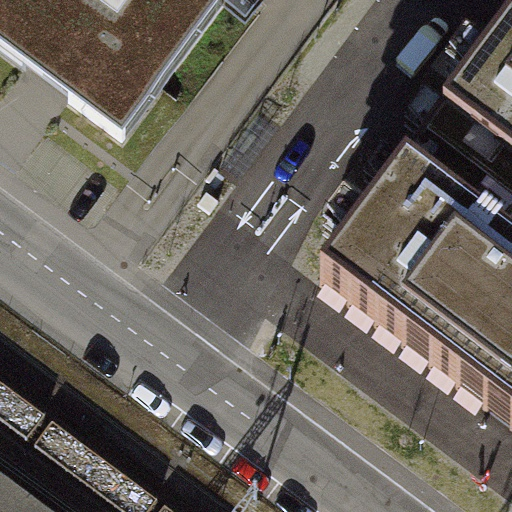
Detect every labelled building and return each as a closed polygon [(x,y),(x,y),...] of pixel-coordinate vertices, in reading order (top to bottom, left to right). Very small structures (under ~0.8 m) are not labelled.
[(0,0),(0,52),(45,85),(127,146),(235,0),(0,0)] [(511,35),(478,81),(444,126),(407,173),(511,251),(511,35)] [(511,378),(511,251),(407,173),(374,218),(321,287),(487,412),(511,378)] [(511,378),(487,412),(511,430),(511,378)] [(0,511),(38,511),(0,483),(0,511)]
